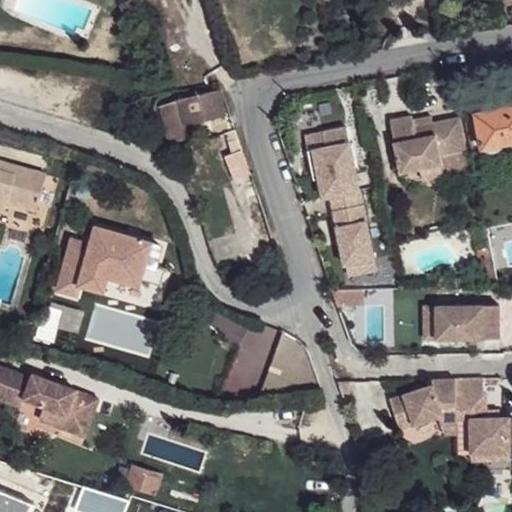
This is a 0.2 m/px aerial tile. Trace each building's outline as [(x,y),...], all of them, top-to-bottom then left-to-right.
[(138,0),(127,0),(120,4),(133,27),(149,18),(138,0)] [(219,89),(178,99),(184,125),(188,124),(225,115),(219,89)] [(161,104),(166,129),(169,128),(184,125),(178,99),(161,104)] [(511,104),(477,112),(483,147),(511,140),(511,104)] [(431,115),(413,119),(414,126),(433,123),(431,115)] [(442,157),(468,151),(461,118),(433,123),(414,126),(413,119),(412,116),(390,120),(401,174),(420,170),(443,165),(442,157)] [(184,125),(169,128),(173,142),(190,139),(188,124),(184,125)] [(372,258),(358,189),(345,127),(318,132),(322,147),(304,150),(310,179),(315,178),(319,197),(330,195),(344,264),(372,258)] [(236,129),(227,132),(232,153),(243,149),(236,129)] [(322,147),(318,132),(301,136),(304,150),(322,147)] [(252,174),(243,149),(232,153),(225,155),(234,180),(252,174)] [(443,165),(420,170),(423,181),(472,171),(468,151),(442,157),(443,165)] [(0,167),(15,172),(17,165),(1,160),(0,161),(0,167)] [(0,207),(5,209),(9,202),(37,210),(47,175),(17,165),(15,172),(0,167),(0,207)] [(69,237),(55,292),(77,297),(80,285),(84,270),(107,276),(139,285),(141,278),(161,283),(165,267),(156,265),(162,243),(94,225),(90,242),(69,237)] [(485,225),(481,226),(484,244),(476,246),(477,252),(489,250),(491,249),(485,225)] [(489,250),(477,252),(483,277),(495,274),(489,250)] [(374,269),(372,258),(344,264),(346,275),(374,269)] [(84,270),(80,285),(103,291),(107,276),(84,270)] [(441,306),(440,337),(503,335),(502,304),(441,306)] [(440,337),(441,306),(427,306),(428,338),(440,337)] [(0,397),(19,404),(26,373),(0,363),(0,397)] [(35,377),(26,373),(19,404),(24,406),(28,398),(47,406),(70,415),(65,427),(88,436),(102,398),(37,372),(35,377)] [(398,398),(406,429),(446,417),(450,427),(469,425),(468,416),(466,393),(465,377),(442,379),(442,384),(398,398)] [(494,408),(494,391),(466,393),(468,416),(481,415),(484,452),(511,449),(511,415),(510,415),(494,416),(494,408)] [(70,415),(47,406),(42,419),(65,427),(70,415)] [(494,416),(510,415),(509,406),(494,408),(494,416)] [(469,425),(450,427),(452,435),(469,433),(469,425)] [(511,449),(484,452),(484,458),(511,456),(511,449)] [(156,492),(163,473),(135,462),(129,482),(156,492)] [(84,485),(75,507),(88,511),(123,511),(128,501),(84,485)] [(0,489),(0,511),(32,511),(36,505),(0,489)]
